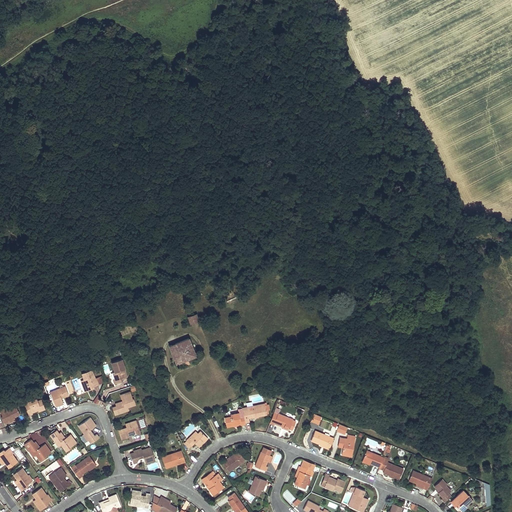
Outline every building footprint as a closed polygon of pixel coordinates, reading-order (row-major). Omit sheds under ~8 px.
[(188,317),(190,323),(198,320),(196,314),(188,317)] [(189,338),(169,346),(176,363),(195,355),(189,338)] [(125,369),(121,358),(111,362),(114,370),(115,369),(116,371),(115,372),(113,372),(114,376),(115,379),(113,379),(115,384),(121,382),(123,379),(123,378),(127,377),(124,370),(125,369)] [(85,384),(88,390),(93,388),(93,386),(99,384),(97,379),(96,378),(95,378),(92,369),(81,373),(83,377),(84,379),(81,380),(83,385),(85,384)] [(68,394),(65,386),(50,392),(55,406),(63,403),(61,398),(61,397),(68,394)] [(116,406),(112,407),(115,415),(123,412),(122,409),(128,407),(136,404),(134,398),(133,399),(130,391),(120,395),(121,399),(122,399),(123,401),(122,401),(115,403),(116,406)] [(37,398),(28,401),(29,404),(25,405),(29,415),(33,413),(32,412),(36,410),(35,410),(37,409),(38,411),(45,409),(42,399),(38,401),(37,398)] [(244,416),(245,422),(249,421),(249,418),(267,414),(266,410),(268,410),(269,409),(268,404),(267,404),(266,403),(264,403),(265,403),(253,406),(247,407),(242,408),(244,416)] [(1,417),(3,422),(9,419),(11,422),(15,420),(14,417),(15,416),(16,416),(20,414),(15,404),(7,408),(6,407),(0,410),(0,411),(2,416),(1,417)] [(241,424),(245,424),(245,422),(244,416),(239,417),(239,412),(230,414),(231,416),(224,418),(226,427),(233,426),(233,424),(240,422),(241,424)] [(274,412),(270,422),(274,424),(274,423),(282,426),(289,429),(289,428),(292,429),(296,421),(293,420),(293,419),(278,413),(274,412)] [(321,417),(314,413),(310,421),(318,424),(321,417)] [(91,443),(99,437),(96,434),(94,436),(90,430),(89,428),(91,427),(92,428),(96,425),(90,417),(78,426),(84,434),(85,433),(89,439),(88,440),(91,443)] [(140,433),(136,420),(130,422),(131,426),(127,427),(118,430),(121,439),(129,437),(128,435),(136,433),(136,434),(140,433)] [(347,427),(339,424),(336,430),(345,434),(347,427)] [(59,433),(56,430),(50,434),(55,441),(58,439),(62,445),(66,451),(71,448),(70,447),(77,443),(71,434),(67,436),(67,437),(66,438),(65,438),(61,431),(59,433)] [(329,449),(334,438),(315,430),(311,440),(320,444),(326,446),(325,447),(329,449)] [(208,438),(200,431),(198,433),(191,440),(189,437),(186,440),(192,445),(194,443),(199,447),(208,438)] [(196,431),(189,437),(191,440),(198,433),(196,431)] [(352,456),(355,436),(348,435),(347,438),(340,437),(339,442),(344,443),(343,447),(342,455),(352,456)] [(33,442),(31,439),(24,444),(29,451),(32,449),(36,454),(41,461),(45,457),(45,456),(51,452),(45,443),(41,446),(42,447),(40,448),(40,447),(35,441),(33,442)] [(3,450),(0,451),(0,456),(2,459),(0,460),(0,461),(2,465),(5,462),(6,464),(9,468),(18,461),(12,454),(13,453),(9,447),(4,451),(3,450)] [(130,453),(133,463),(137,462),(136,459),(143,457),(145,456),(145,458),(144,458),(146,464),(155,461),(151,447),(141,450),(141,451),(135,453),(134,452),(130,453)] [(269,455),(271,450),(263,447),(262,452),(261,452),(255,466),(266,470),(267,466),(265,466),(267,461),(270,455),(269,455)] [(370,463),(380,467),(383,458),(384,457),(367,450),(363,460),(370,463)] [(174,452),(162,456),(166,467),(173,465),(172,463),(176,462),(177,464),(185,461),(182,451),(175,454),(174,452)] [(239,451),(222,462),(223,463),(236,454),(237,456),(240,453),(239,451)] [(236,454),(223,463),(229,471),(245,460),(240,453),(237,456),(236,454)] [(83,475),(82,474),(95,464),(89,455),(75,465),(77,468),(74,471),(79,478),(83,475)] [(388,460),(383,458),(380,467),(379,468),(384,470),(383,472),(391,476),(394,477),(399,479),(404,468),(387,462),(388,460)] [(312,471),(299,466),(297,470),(299,471),(297,477),(294,484),(305,488),(310,475),(312,471)] [(272,476),(274,469),(268,467),(265,474),(272,476)] [(20,483),(24,489),(29,486),(28,484),(33,480),(28,475),(22,468),(13,474),(16,478),(16,477),(17,479),(14,481),(17,485),(20,483)] [(61,468),(49,477),(58,489),(61,486),(63,489),(71,483),(68,480),(66,481),(63,478),(66,475),(61,468)] [(427,489),(432,478),(413,470),(409,480),(416,483),(424,486),(423,488),(427,489)] [(210,472),(202,479),(205,483),(206,482),(210,487),(209,489),(213,495),(224,487),(219,481),(215,475),(213,476),(213,475),(210,472)] [(329,475),(325,474),(322,481),(321,485),(333,490),(333,489),(341,492),(345,482),(337,478),(336,480),(328,477),(329,475)] [(249,492),(259,496),(261,490),(264,484),(265,484),(267,480),(256,476),(249,492)] [(447,484),(442,479),(434,486),(437,489),(439,492),(438,493),(443,498),(442,499),(445,502),(451,496),(448,493),(451,490),(446,485),(447,484)] [(365,490),(356,486),(353,493),(354,493),(357,494),(352,507),(358,510),(359,508),(363,510),(368,499),(362,496),(365,490)] [(39,503),(43,508),(48,505),(47,504),(52,500),(47,494),(46,495),(41,487),(32,494),(35,497),(36,498),(33,500),(36,505),(39,503)] [(132,490),(130,504),(144,507),(145,503),(148,503),(150,494),(146,493),(145,496),(140,495),(141,491),(132,490)] [(463,490),(451,501),(461,511),(467,506),(466,505),(472,500),(463,490)] [(234,492),(228,497),(230,500),(228,501),(235,511),(237,511),(244,507),(234,492)] [(348,506),(352,507),(357,494),(354,493),(348,506)] [(103,501),(99,503),(102,510),(106,508),(107,511),(110,510),(116,507),(121,506),(116,494),(108,497),(109,499),(110,501),(108,501),(104,502),(103,501)] [(157,504),(153,502),(152,509),(157,511),(159,509),(163,511),(175,511),(177,508),(170,504),(171,502),(161,496),(157,504)] [(296,506),(302,501),(299,498),(293,503),(296,506)] [(320,507),(308,500),(303,509),(309,511),(330,511),(328,511),(327,511),(324,511),(323,511),(319,509),(320,507)] [(400,511),(402,507),(393,503),(389,511),(400,511)]
